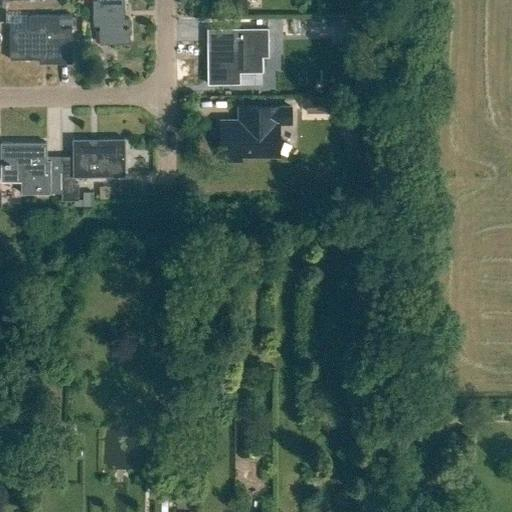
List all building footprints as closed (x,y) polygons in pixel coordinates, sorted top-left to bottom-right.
[(93,0),(95,25),(99,25),(100,44),(131,43),(130,18),(126,18),(125,0),(93,0)] [(31,29),(10,29),(11,60),(46,60),(47,63),(73,63),(73,29),(60,29),(60,14),(30,15),(31,29)] [(268,26),(254,26),(207,27),(207,83),(240,83),(240,71),(263,71),(262,55),(268,55),(268,26)] [(307,112),(335,112),(335,97),(306,97),(307,112)] [(291,107),(244,108),(244,120),(219,121),(220,164),(243,163),(243,156),(280,155),(279,123),(291,123),(291,107)] [(127,139),(75,140),(75,161),(63,162),(63,195),(64,202),(81,202),(80,183),(76,183),(76,176),(128,175),(127,139)] [(48,144),(1,145),(2,182),(22,182),(22,196),(63,195),(63,162),(48,162),(48,144)] [(54,439),(54,456),(82,457),(82,439),(54,439)]
